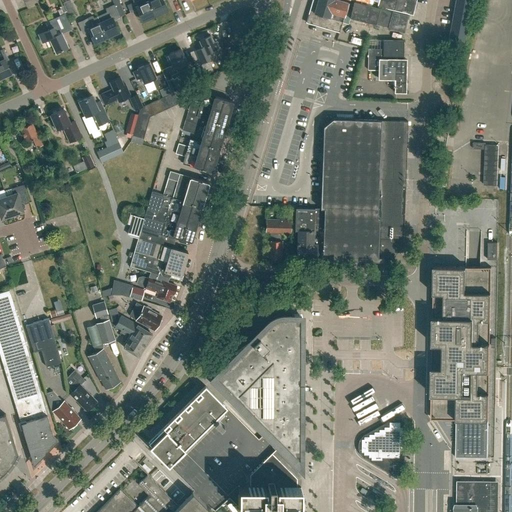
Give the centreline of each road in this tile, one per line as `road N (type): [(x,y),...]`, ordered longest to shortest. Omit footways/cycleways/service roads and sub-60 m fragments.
road 1 (secondary): [(29,511),(168,369),(214,270)]
road 2 (residential): [(274,4),(198,258),(214,270)]
road 3 (residential): [(422,283),(433,0)]
road 4 (secondary): [(214,270),(286,25)]
road 5 (residential): [(46,88),(246,0),(274,4)]
road 6 (residential): [(422,283),(214,270)]
